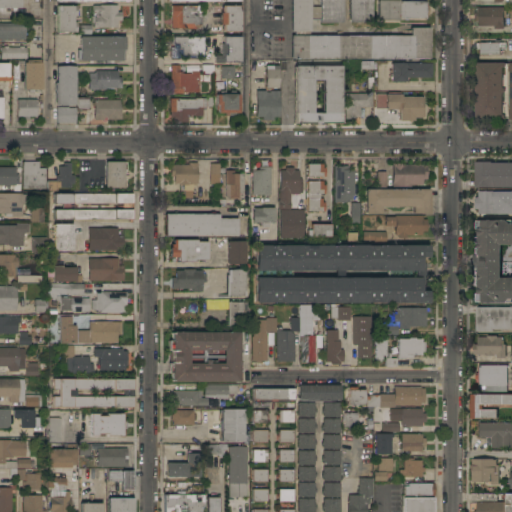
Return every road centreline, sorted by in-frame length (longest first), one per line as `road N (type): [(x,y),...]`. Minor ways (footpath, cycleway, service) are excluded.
road 1 (residential): [(453,511),(455,0)]
road 2 (residential): [(148,511),(147,0)]
road 3 (residential): [(0,145),(511,145)]
road 4 (residential): [(249,384),(455,381)]
